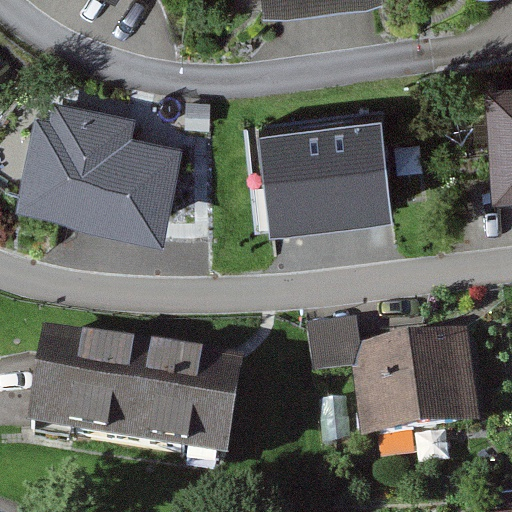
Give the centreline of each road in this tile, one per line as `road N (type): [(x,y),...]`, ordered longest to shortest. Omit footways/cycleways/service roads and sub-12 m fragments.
road 1 (residential): [(2,0),(84,50),(165,78),(242,76),(511,39)]
road 2 (residential): [(0,265),(62,288),(239,296),(511,262)]
